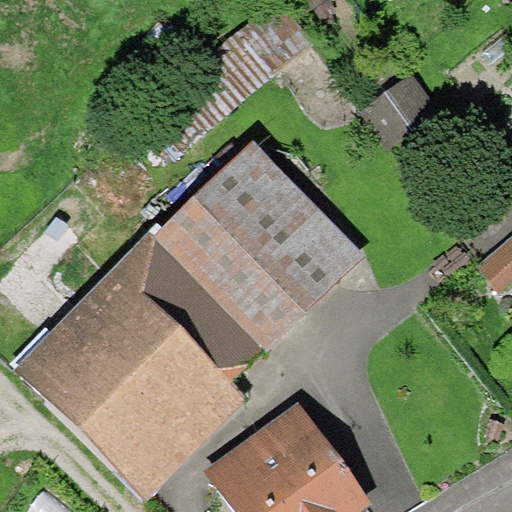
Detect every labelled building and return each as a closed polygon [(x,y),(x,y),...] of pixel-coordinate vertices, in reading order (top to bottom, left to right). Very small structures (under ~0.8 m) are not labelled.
[(283,8),(242,41),(272,79),(313,45),(283,8)] [(171,160),(272,79),(242,41),(139,125),(143,133),(145,132),(169,157),(171,160)] [(123,198),(169,157),(145,132),(143,133),(99,170),(123,198)] [(207,198),(273,268),(302,238),(238,169),(207,198)] [(308,307),(273,268),(207,198),(206,197),(24,376),(48,402),(185,263),(267,348),(308,307)] [(511,246),(486,268),(501,288),(511,279),(511,246)] [(227,386),(267,348),(185,263),(48,402),(47,403),(119,474),(216,375),(227,386)] [(356,511),(368,504),(306,417),(216,483),(237,511),(356,511)]
